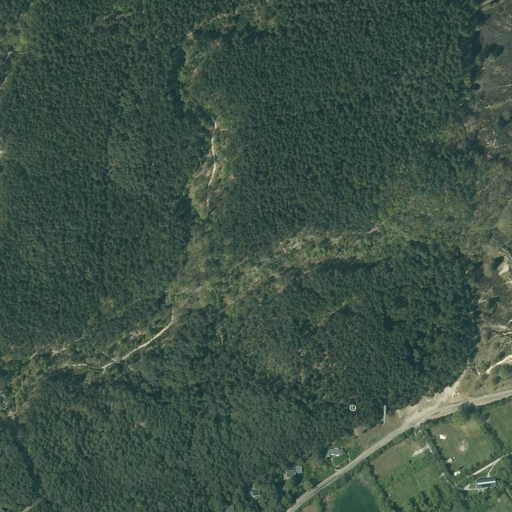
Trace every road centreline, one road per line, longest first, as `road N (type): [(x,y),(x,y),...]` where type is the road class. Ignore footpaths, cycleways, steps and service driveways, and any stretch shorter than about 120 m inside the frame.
road 1 (unknown): [(0,408),(20,413),(29,366),(82,332),(101,295),(110,152),(140,0)]
road 2 (unknown): [(82,332),(151,374),(203,378),(191,461),(208,511)]
road 3 (track): [(287,511),(401,428),(511,394)]
road 4 (track): [(257,2),(188,31),(11,50)]
